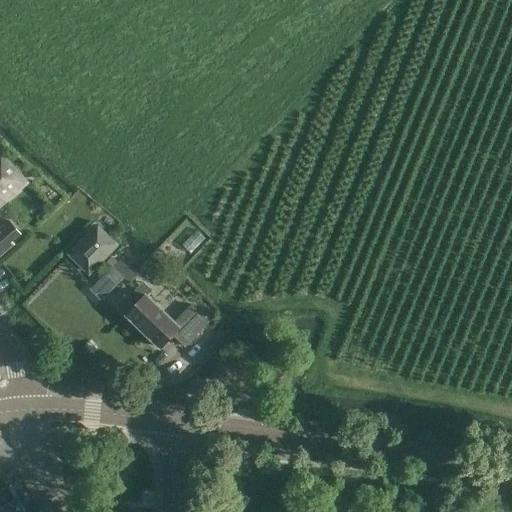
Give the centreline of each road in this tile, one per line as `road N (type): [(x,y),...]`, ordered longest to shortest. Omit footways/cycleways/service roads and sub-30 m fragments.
road 1 (residential): [(511,469),(177,424)]
road 2 (tertiary): [(177,424),(6,411)]
